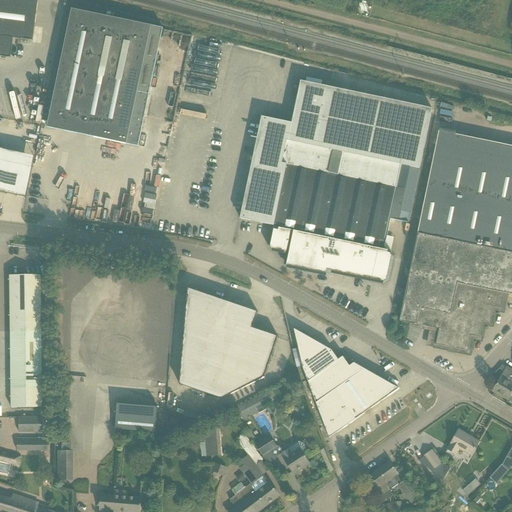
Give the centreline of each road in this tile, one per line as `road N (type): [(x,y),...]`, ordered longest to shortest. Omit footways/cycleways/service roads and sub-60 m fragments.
road 1 (unclassified): [(461,391),(228,262),(0,228)]
road 2 (track): [(511,66),(265,0)]
road 3 (unclassified): [(326,492),(461,391)]
